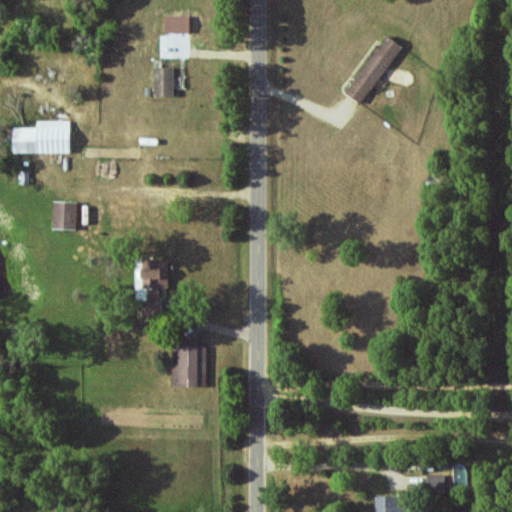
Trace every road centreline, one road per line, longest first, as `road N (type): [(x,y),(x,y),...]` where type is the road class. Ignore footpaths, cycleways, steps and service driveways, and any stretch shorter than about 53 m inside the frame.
road 1 (residential): [(257,511),(258,0)]
road 2 (residential): [(257,394),(511,415)]
